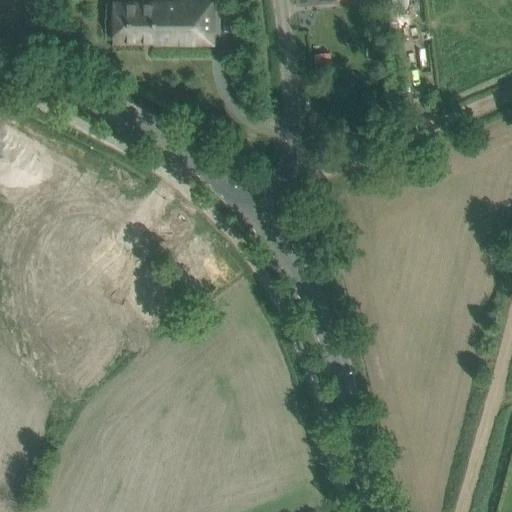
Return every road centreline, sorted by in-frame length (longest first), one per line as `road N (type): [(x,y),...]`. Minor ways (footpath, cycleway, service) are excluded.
road 1 (tertiary): [(279,246),(208,169),(171,142),(0,56)]
road 2 (tertiary): [(375,511),(345,386),(313,301),(279,246)]
road 3 (unclassified): [(279,246),(293,180),(273,0)]
